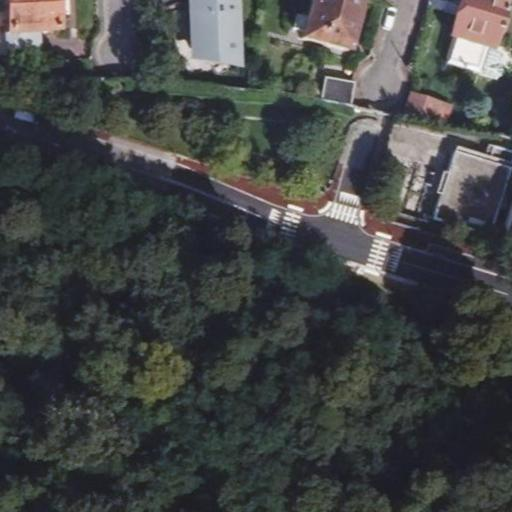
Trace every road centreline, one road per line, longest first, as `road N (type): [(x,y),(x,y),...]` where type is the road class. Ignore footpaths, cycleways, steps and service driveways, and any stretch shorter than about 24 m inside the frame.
road 1 (track): [(0,210),(100,250),(246,285),(320,316),(411,327),(511,379)]
road 2 (tertiary): [(0,125),(511,288)]
